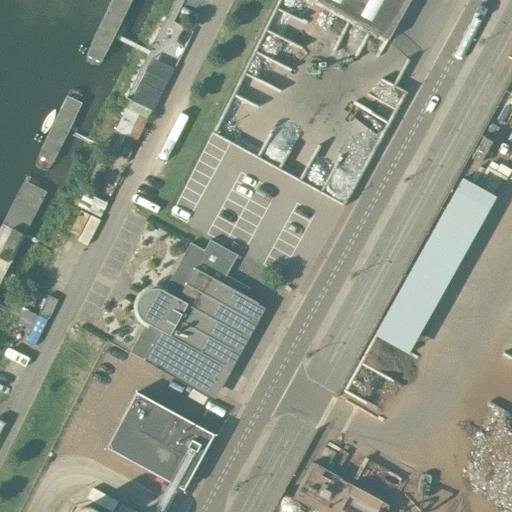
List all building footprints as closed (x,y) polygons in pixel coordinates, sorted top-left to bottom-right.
[(143,0),(112,0),(70,84),(96,97),(143,0)] [(314,0),(388,41),(410,0),(314,0)] [(70,84),(27,170),(53,185),(96,97),(70,84)] [(116,131),(138,139),(149,107),(128,100),(116,131)] [(27,170),(0,224),(0,293),(2,294),(53,185),(27,170)] [(100,216),(107,203),(84,192),(78,206),(100,216)] [(162,293),(160,292),(158,291),(156,291),(153,291),(151,292),(149,292),(147,293),(145,295),(143,296),(141,298),(140,300),(139,302),(138,304),(137,306),(137,308),(137,311),(138,313),(138,315),(139,317),(140,319),(142,321),(145,324),(128,353),(206,396),(258,303),(246,296),(250,288),(226,275),(237,255),(209,240),(204,250),(190,243),(162,293)] [(48,295),(38,315),(48,320),(58,300),(48,295)] [(47,320),(39,316),(26,341),(35,345),(47,320)] [(136,392),(105,448),(183,490),(214,435),(136,392)] [(96,490),(90,501),(110,511),(111,511),(117,502),(96,490)] [(71,508),(70,510),(70,511),(69,511),(95,511),(96,511),(95,510),(94,508),(93,506),(91,505),(90,504),(88,503),(86,502),(84,502),(82,502),(80,502),(78,503),(76,504),(74,505),(73,506),(71,508)]
